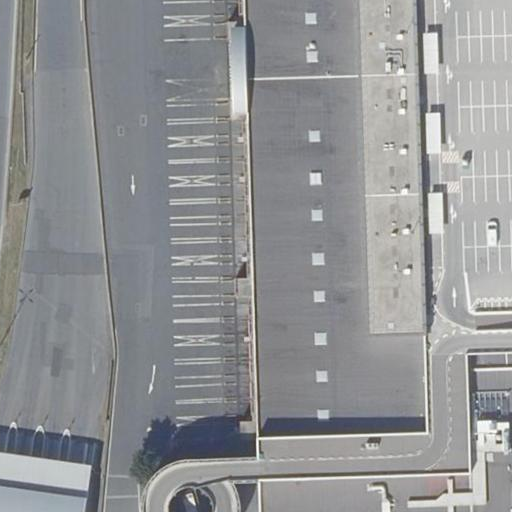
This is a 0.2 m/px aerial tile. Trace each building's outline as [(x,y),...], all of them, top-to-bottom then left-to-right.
[(511,511),(511,0),(239,0),(241,22),(241,40),(249,40),(251,101),(243,101),(243,120),(248,278),(249,297),(253,421),(254,440),(258,439),(258,459),(259,479),(259,511),(511,511)] [(241,40),(241,22),(228,22),(228,40),(241,40)] [(230,120),(243,120),(243,101),(230,102),(230,120)] [(235,279),(236,297),(249,297),(248,278),(235,279)] [(253,421),(240,422),(241,440),(254,440),(253,421)] [(0,452),(0,511),(84,511),(91,465),(39,458),(0,452)] [(230,480),(259,479),(258,459),(187,462),(180,463),(173,465),(165,469),(159,474),(155,478),(152,483),(148,490),(145,498),(144,508),(144,511),(238,511),(239,509),(238,499),(234,487),(230,480)]
